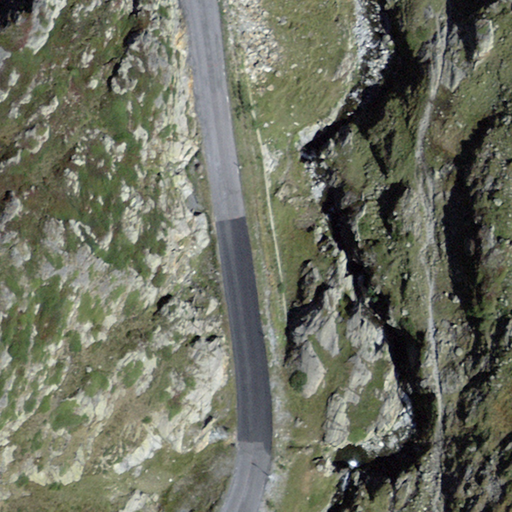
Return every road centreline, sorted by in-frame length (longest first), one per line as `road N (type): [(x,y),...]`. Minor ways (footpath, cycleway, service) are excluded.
road 1 (trunk): [(91,511),(278,0)]
road 2 (tertiary): [(200,0),(252,374),(255,438),(238,511)]
